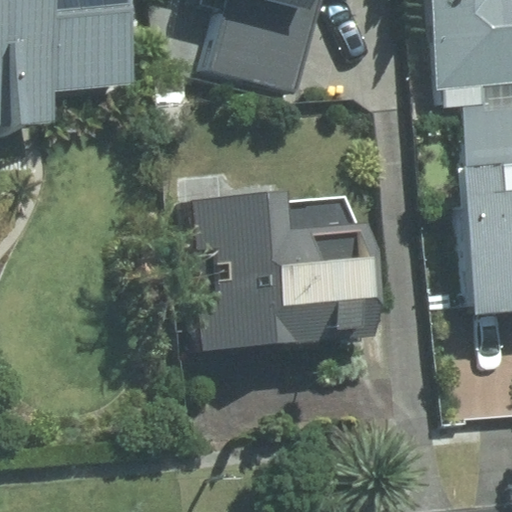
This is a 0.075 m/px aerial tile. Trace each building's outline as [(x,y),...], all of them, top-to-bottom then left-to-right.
[(0,0),(0,120),(27,118),(24,95),(107,87),(98,0),(0,0)] [(212,0),(195,69),(280,91),(303,0),(212,0)] [(431,169),(445,317),(511,310),(511,0),(410,0),(419,92),(449,89),(457,167),(431,169)] [(393,13),(361,13),(361,100),(394,100),(393,13)] [(174,80),(142,82),(146,145),(178,143),(174,80)] [(172,202),(186,352),(344,337),(334,228),(255,235),(251,195),(172,202)]
